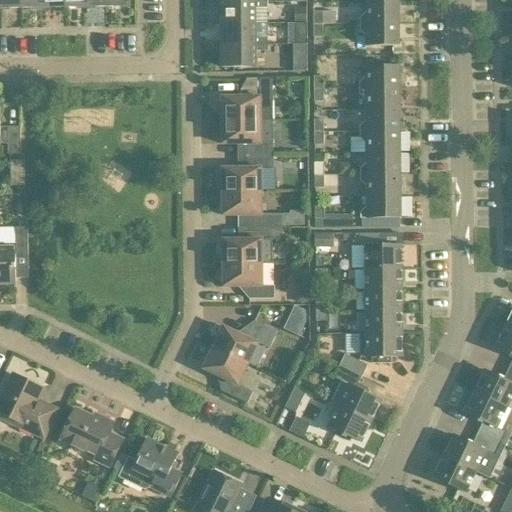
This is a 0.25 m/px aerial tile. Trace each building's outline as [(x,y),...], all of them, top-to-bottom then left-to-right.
[(0,0),(1,9),(23,8),(22,0),(0,0)] [(22,0),(23,8),(44,8),(44,0),(22,0)] [(44,0),(44,8),(66,8),(65,0),(44,0)] [(267,2),(221,2),(221,24),(255,24),(267,23),(267,2)] [(359,24),(399,24),(399,3),(365,3),(365,12),(359,19),(359,24)] [(307,9),(296,9),(296,23),(307,23),(307,9)] [(322,12),(313,12),(313,25),(322,25),(322,12)] [(306,23),(296,24),(296,45),(307,45),(306,23)] [(255,39),(255,24),(221,24),(221,45),(267,45),(267,39),(255,39)] [(399,24),(359,24),(359,30),(366,36),(366,47),(399,46),(399,24)] [(313,38),(322,37),(322,25),(313,25),(313,38)] [(267,45),(221,45),(221,68),(255,67),(255,51),(267,51),(267,45)] [(359,89),(399,89),(399,66),(365,67),(365,77),(359,83),(359,89)] [(322,77),(313,77),(313,90),(323,89),(322,77)] [(217,105),(222,110),(222,121),(260,121),(260,120),(273,120),(272,79),(247,79),(247,97),(222,98),(222,100),(217,105)] [(314,102),(323,102),(323,89),(313,90),(314,102)] [(365,111),(400,110),(399,89),(359,89),(359,95),(365,101),(365,111)] [(359,132),(400,132),(400,110),(365,111),(365,120),(359,126),(359,132)] [(323,120),(314,120),(314,133),(323,132),(323,120)] [(218,137),(222,142),(222,144),(247,144),(248,156),(273,156),(272,144),(260,144),(260,121),(222,121),(222,132),(218,137)] [(20,127),(7,128),(0,127),(0,144),(8,145),(8,155),(20,155),(20,127)] [(314,145),(323,145),(323,132),(314,133),(314,145)] [(366,154),(400,153),(400,132),(359,132),(359,138),(365,144),(366,154)] [(360,175),(400,175),(400,153),(366,154),(366,163),(360,170),(360,175)] [(218,176),(222,181),(222,192),(261,192),(261,169),(273,169),(273,156),(248,156),(248,169),(222,169),(222,171),(218,176)] [(24,161),(10,161),(10,186),(24,186),(24,161)] [(323,163),(314,163),(314,176),(323,176),(323,163)] [(366,197),(400,196),(400,175),(360,175),(360,181),(366,187),(366,197)] [(314,188),(324,188),(323,176),(314,176),(314,188)] [(218,208),(223,213),(223,216),(248,215),(248,228),(281,227),(281,215),(261,215),(261,192),(222,192),(223,203),(218,208)] [(400,196),(366,197),(366,207),(360,213),(360,219),(401,219),(400,196)] [(315,220),(324,219),(324,207),(315,207),(315,220)] [(302,227),(302,215),(283,215),(284,227),(302,227)] [(353,228),(353,215),(338,215),(338,229),(353,228)] [(219,247),(223,252),(223,263),(262,263),(262,264),(271,264),(271,240),(281,240),(281,227),(248,228),(248,240),(223,240),(223,243),(219,247)] [(14,228),(15,245),(0,245),(0,285),(15,285),(15,255),(27,255),(27,228),(14,228)] [(315,235),(315,245),(330,244),(330,239),(335,239),(335,235),(315,235)] [(353,248),(353,270),(365,270),(401,269),(401,246),(380,246),(380,235),(355,235),(355,242),(355,248),(353,248)] [(219,280),(223,284),(223,287),(249,287),(249,299),(274,299),(274,286),(262,286),(262,264),(262,263),(223,263),(223,275),(219,280)] [(365,291),(401,291),(401,269),(365,270),(365,291)] [(315,270),(315,278),(326,278),(326,270),(315,270)] [(366,313),(401,312),(401,291),(365,291),(366,313)] [(296,297),(296,305),(308,304),(308,293),(301,293),(296,297)] [(327,305),(315,305),(316,313),(327,313),(327,305)] [(289,318),(304,326),(305,324),(305,312),(294,307),(289,318)] [(366,334),(402,334),(401,312),(366,313),(366,334)] [(316,321),(327,321),(327,313),(316,313),(316,321)] [(216,332),(218,338),(213,348),(248,365),(258,344),(269,349),(277,332),(254,322),(246,338),(223,327),(222,329),(216,332)] [(511,361),(509,368),(511,370),(511,330),(506,327),(495,348),(511,356),(511,361)] [(360,358),(366,358),(371,358),(371,364),(391,364),(391,358),(402,358),(402,334),(366,334),(366,335),(360,335),(360,358)] [(203,361),(204,367),(203,369),(226,380),(220,391),(243,402),(249,391),(238,386),(248,365),(213,348),(208,358),(203,361)] [(339,366),(361,377),(367,366),(344,355),(339,366)] [(367,388),(358,384),(361,377),(339,366),(333,378),(341,382),(331,403),(338,407),(339,406),(371,422),(381,401),(368,394),(369,392),(367,388)] [(474,392),(507,407),(511,396),(511,370),(509,368),(503,380),(484,371),(474,392)] [(0,417),(2,414),(18,421),(16,426),(44,439),(58,410),(36,399),(41,389),(15,376),(10,387),(8,386),(0,401),(0,417)] [(284,408),(295,413),(306,391),(295,385),(284,408)] [(464,413),(483,422),(477,433),(500,444),(505,446),(511,431),(511,410),(506,408),(507,407),(474,392),(464,413)] [(328,427),(361,443),(371,422),(339,406),(338,407),(328,427)] [(102,422),(75,410),(61,440),(72,446),(74,450),(80,453),(84,452),(85,450),(97,456),(95,461),(109,468),(123,440),(109,434),(114,424),(103,419),(102,422)] [(294,416),(290,432),(307,436),(310,420),(294,416)] [(495,456),(500,444),(477,433),(472,444),(453,435),(443,457),(475,472),(485,452),(495,456)] [(178,455),(147,440),(137,461),(128,457),(118,477),(118,478),(144,490),(148,489),(149,487),(171,498),(182,475),(171,469),(178,455)] [(41,443),(37,452),(41,454),(46,445),(41,443)] [(121,453),(112,474),(118,477),(128,457),(121,453)] [(475,472),(443,457),(433,478),(465,493),(475,472)] [(105,485),(110,474),(99,468),(93,480),(105,485)] [(228,511),(242,486),(214,472),(195,511),(197,511),(228,511)] [(89,483),(82,497),(96,503),(102,490),(89,483)] [(511,511),(511,489),(500,511),(511,511)] [(304,511),(291,505),(289,510),(267,499),(260,511),(304,511)]
